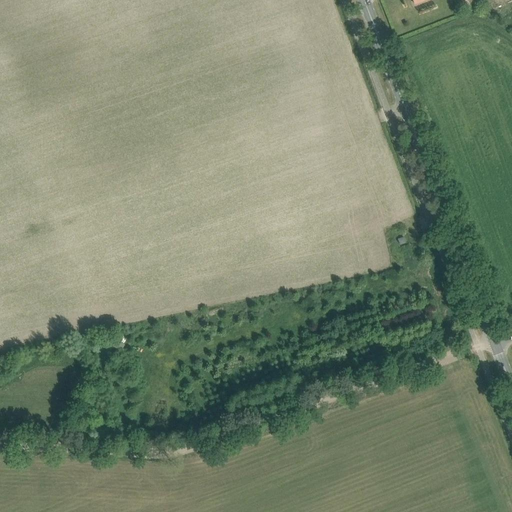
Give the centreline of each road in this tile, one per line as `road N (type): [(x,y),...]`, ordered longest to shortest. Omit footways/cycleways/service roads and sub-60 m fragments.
road 1 (track): [(478,349),(164,450),(0,439)]
road 2 (tertiary): [(494,342),(364,0)]
